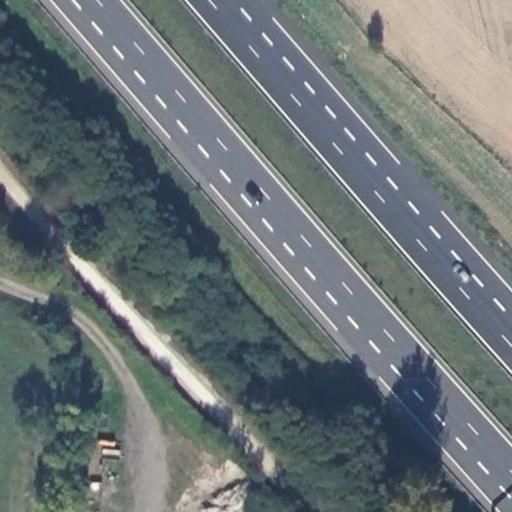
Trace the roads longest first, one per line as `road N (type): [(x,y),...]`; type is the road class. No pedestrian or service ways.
road 1 (trunk): [(97,0),(502,461)]
road 2 (trunk): [(511,344),(212,0)]
